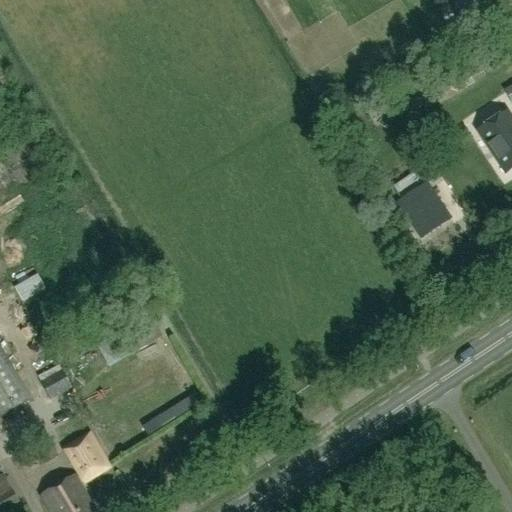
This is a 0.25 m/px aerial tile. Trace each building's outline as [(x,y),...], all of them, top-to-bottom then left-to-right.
[(460,85),(511,55),(511,47),(506,36),(450,67),(460,85)] [(511,120),(507,114),(478,133),(506,174),(511,171),(511,170),(511,120)] [(426,186),(394,206),(418,243),(450,222),(426,186)] [(0,222),(0,230),(4,240),(17,234),(10,218),(0,222)] [(18,300),(36,291),(28,277),(11,286),(18,300)] [(110,369),(163,338),(152,320),(120,339),(117,334),(96,346),(110,369)] [(0,419),(32,400),(0,345),(0,419)] [(31,355),(39,370),(48,365),(40,350),(31,355)] [(51,402),(72,389),(62,373),(41,385),(51,402)] [(85,484),(111,470),(91,434),(65,448),(66,451),(63,453),(81,484),(84,482),(85,484)] [(0,477),(0,510),(1,511),(18,511),(23,510),(4,476),(0,477)] [(94,511),(75,478),(42,497),(50,511),(94,511)]
